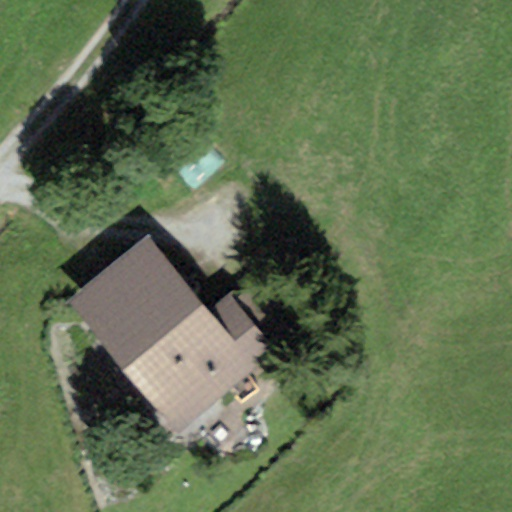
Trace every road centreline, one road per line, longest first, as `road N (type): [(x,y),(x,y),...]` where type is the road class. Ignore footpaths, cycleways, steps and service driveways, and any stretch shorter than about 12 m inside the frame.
road 1 (track): [(124,0),(0,162)]
road 2 (track): [(110,226),(0,174)]
